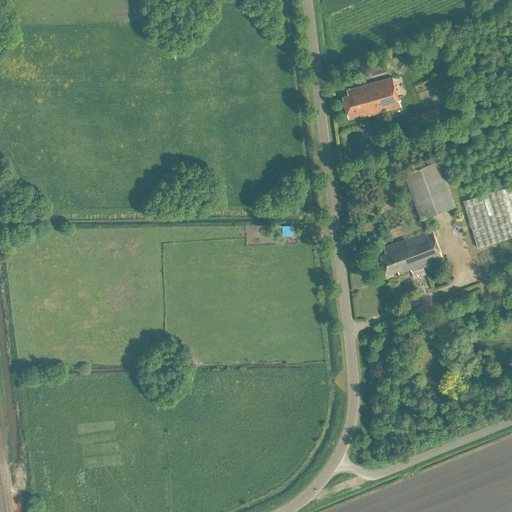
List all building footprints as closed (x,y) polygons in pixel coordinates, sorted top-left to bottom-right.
[(404,55),(395,67),(405,74),(414,61),(404,55)] [(370,116),(394,109),(401,107),(393,77),(383,80),(383,79),(382,79),(382,80),(369,84),(368,83),(368,84),(354,88),(353,88),(354,89),(348,90),(347,90),(349,95),(343,97),(349,118),(361,114),(362,117),(369,114),(370,116)] [(440,115),(437,107),(420,113),(424,121),(440,115)] [(423,216),(458,203),(441,157),(406,170),(423,216)] [(511,185),(464,200),(478,247),(511,236),(511,185)] [(426,274),(424,267),(444,259),(433,229),(384,247),(386,253),(381,255),(388,274),(398,270),(400,273),(411,269),(415,278),(426,274)]
